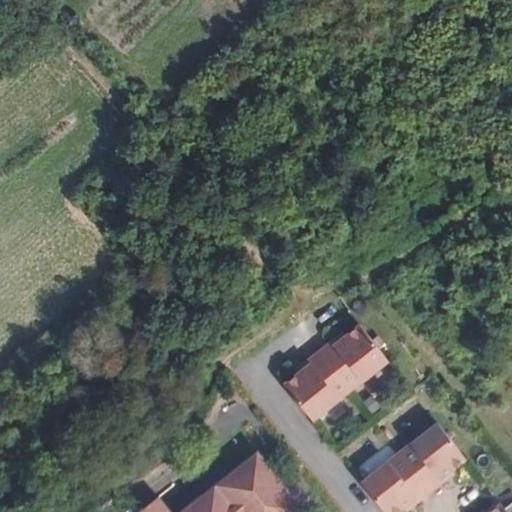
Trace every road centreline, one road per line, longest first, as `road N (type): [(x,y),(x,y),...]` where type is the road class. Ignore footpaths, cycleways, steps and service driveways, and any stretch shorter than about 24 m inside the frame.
road 1 (track): [(318,312),(17,0)]
road 2 (residential): [(318,312),(236,354),(363,511)]
road 3 (track): [(318,312),(511,174)]
road 4 (track): [(65,511),(176,436),(236,354)]
